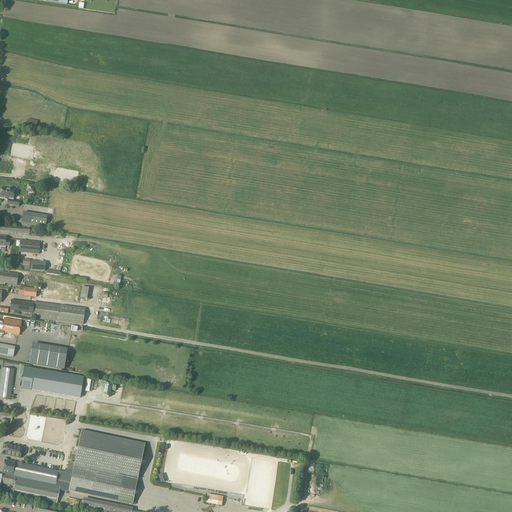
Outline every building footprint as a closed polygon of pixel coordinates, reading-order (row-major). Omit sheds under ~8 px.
[(0,160),(0,172),(11,174),(13,162),(1,161),(1,160),(0,160)] [(10,188),(10,189),(3,188),(2,192),(2,193),(1,193),(1,194),(1,195),(2,196),(1,197),(9,198),(8,205),(19,207),(20,202),(13,200),(15,189),(10,188)] [(24,212),(22,224),(45,228),(47,216),(24,212)] [(9,232),(29,234),(30,232),(34,233),(35,230),(30,229),(15,227),(0,225),(0,230),(9,232)] [(0,246),(6,247),(6,246),(9,246),(10,241),(6,241),(7,237),(0,236),(0,246)] [(21,240),(19,252),(39,254),(40,242),(21,240)] [(30,260),(18,259),(19,258),(6,257),(5,266),(12,267),(29,269),(30,260)] [(0,272),(0,282),(17,285),(18,275),(0,272)] [(82,283),(80,297),(88,299),(90,284),(82,283)] [(25,287),(25,288),(20,287),(19,294),(24,295),(24,296),(36,297),(37,289),(26,287),(25,287)] [(85,309),(62,306),(34,302),(34,303),(12,300),(10,311),(33,314),(32,318),(60,321),(83,325),(85,309)] [(0,319),(0,331),(19,335),(22,322),(4,318),(4,321),(0,319)] [(67,352),(32,346),(29,364),(64,369),(67,352)] [(80,398),(84,377),(24,367),(21,388),(80,398)] [(2,368),(0,385),(0,398),(10,400),(14,370),(2,368)] [(80,431),(74,467),(73,468),(68,467),(66,473),(16,462),(5,460),(2,475),(0,474),(0,483),(14,486),(12,495),(57,505),(60,491),(68,493),(69,491),(132,505),(145,444),(80,431)] [(5,456),(20,459),(23,448),(7,445),(5,456)] [(223,497),(208,494),(206,503),(222,506),(223,497)]
